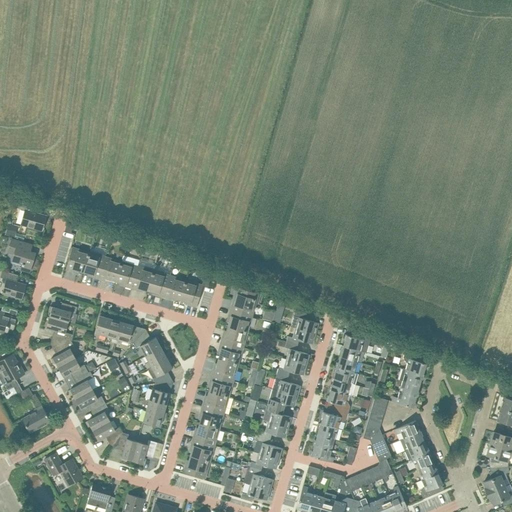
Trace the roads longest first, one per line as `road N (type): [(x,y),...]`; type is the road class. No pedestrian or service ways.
road 1 (residential): [(463,483),(492,390),(438,368),(425,415)]
road 2 (residential): [(276,511),(332,319)]
road 3 (residential): [(216,332),(44,277)]
road 4 (residential): [(216,332),(173,490)]
road 5 (residential): [(78,425),(37,344),(44,277)]
road 6 (residential): [(173,490),(111,469),(78,425)]
